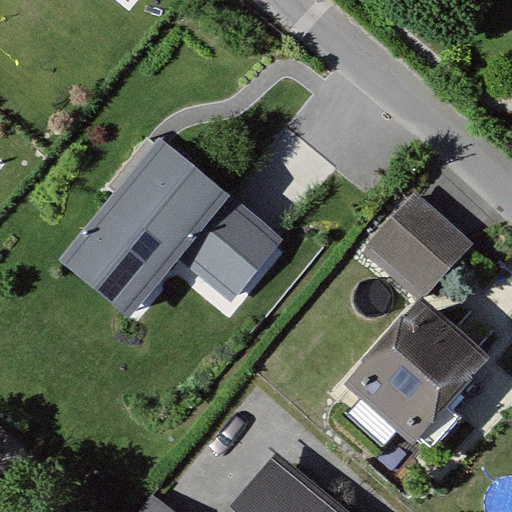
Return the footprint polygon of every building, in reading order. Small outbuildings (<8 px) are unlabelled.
[(290,234),(158,135),(59,264),(133,319),(179,259),(237,304),(290,234)] [(474,242),(420,192),(375,240),(429,290),(474,242)] [(488,362),(416,301),(348,380),(419,441),(488,362)] [(337,511),(279,462),(233,511),(337,511)] [(101,511),(114,494),(88,475),(68,502),(80,511),(101,511)] [(168,511),(150,497),(137,511),(168,511)]
